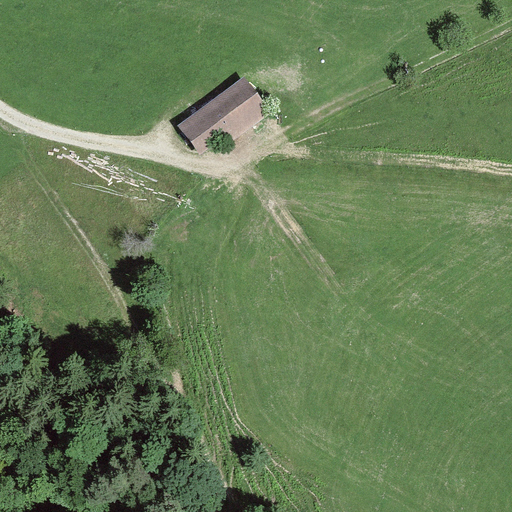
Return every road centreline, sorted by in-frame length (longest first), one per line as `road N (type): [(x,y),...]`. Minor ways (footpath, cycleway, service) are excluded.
road 1 (track): [(222,511),(162,371),(4,118)]
road 2 (track): [(511,19),(240,161)]
road 3 (track): [(511,173),(334,154),(240,161)]
road 4 (track): [(240,161),(202,166),(53,137),(4,118)]
